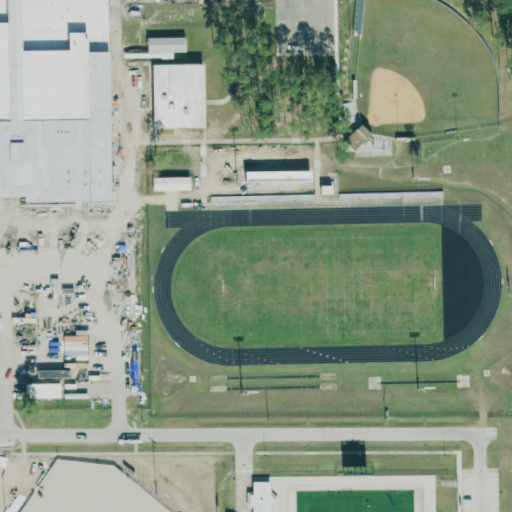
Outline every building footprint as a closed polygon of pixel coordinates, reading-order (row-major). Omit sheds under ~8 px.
[(0,0),(105,0),(105,50),(83,50),(84,118),(17,119),(18,133),(6,133),(5,120),(0,120),(0,0)] [(148,37),(185,37),(185,51),(148,51),(148,37)] [(153,127),(152,65),(201,64),(202,126),(153,127)] [(342,141),(352,150),(367,134),(357,125),(342,141)] [(189,177),(189,188),(153,189),(153,177),(189,177)] [(252,481),(268,481),(269,494),(274,499),(269,504),(269,511),(252,511),(252,505),(248,505),(248,493),(251,493),(251,481),(252,481)]
